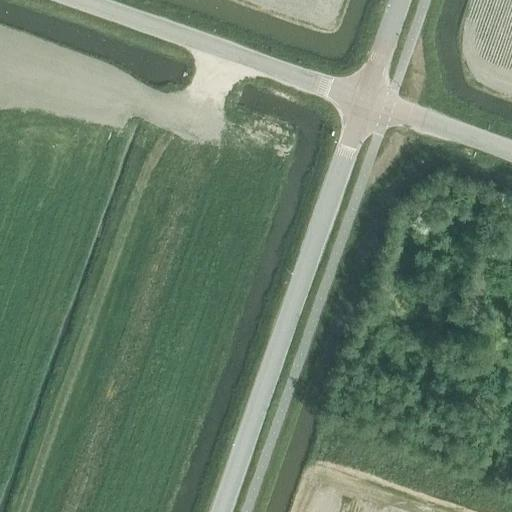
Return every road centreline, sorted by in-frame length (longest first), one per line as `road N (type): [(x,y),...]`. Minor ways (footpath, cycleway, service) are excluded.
road 1 (tertiary): [(220,511),(365,101)]
road 2 (unclassified): [(365,101),(77,0)]
road 3 (unclassified): [(511,153),(365,101)]
